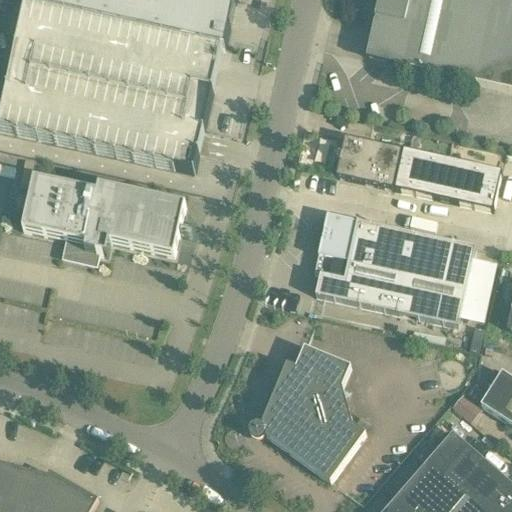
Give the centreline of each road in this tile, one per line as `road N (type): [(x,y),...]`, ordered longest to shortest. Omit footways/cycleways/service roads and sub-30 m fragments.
road 1 (unclassified): [(309,0),(232,329),(171,461)]
road 2 (unknown): [(0,183),(209,218)]
road 3 (unclassified): [(171,461),(0,383)]
